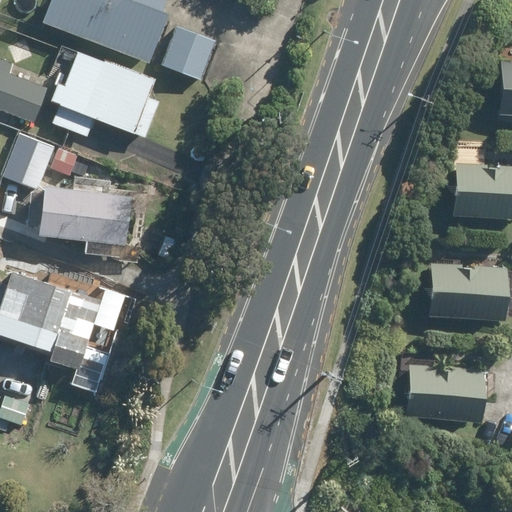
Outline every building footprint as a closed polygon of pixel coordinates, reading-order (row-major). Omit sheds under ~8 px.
[(49,0),(41,21),(148,63),(167,16),(161,13),(165,1),(163,0),(49,0)] [(176,28),(162,64),(199,79),(213,43),(176,28)] [(51,124),(86,137),(93,119),(143,138),(158,102),(146,97),(153,80),(104,60),(102,64),(76,53),(63,85),(57,83),(49,101),(59,105),(51,124)] [(0,60),(0,110),(32,123),(45,90),(7,75),(12,65),(0,60)] [(498,115),(511,115),(511,62),(501,62),(498,115)] [(18,134),(1,177),(36,191),(53,147),(18,134)] [(486,170),(486,166),(456,164),(453,217),(511,220),(511,167),(499,166),(499,170),(486,170)] [(37,234),(123,245),(129,198),(44,187),(37,234)] [(477,271),(463,270),(463,266),(434,265),(431,318),(504,321),(506,269),(477,267),(477,271)] [(0,301),(0,335),(51,352),(49,360),(77,370),(99,302),(10,272),(0,301)] [(410,367),(408,419),(480,423),(482,370),(453,369),(453,373),(439,372),(439,368),(410,367)] [(393,511),(365,502),(361,511),(393,511)]
